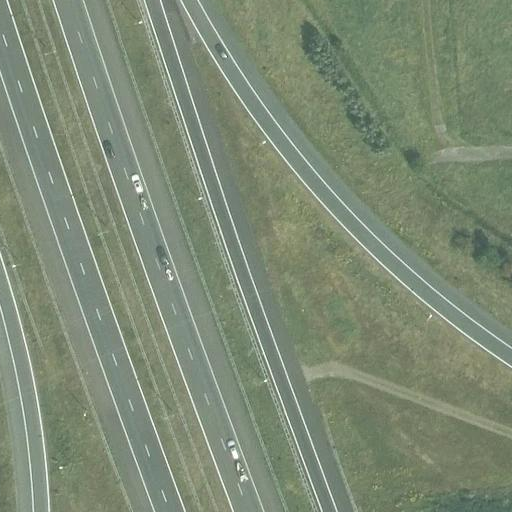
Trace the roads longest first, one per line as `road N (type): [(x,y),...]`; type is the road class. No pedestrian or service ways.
road 1 (motorway): [(332,511),(152,0)]
road 2 (motorway): [(248,511),(68,0)]
road 3 (motorway): [(0,24),(170,511)]
road 4 (motorway): [(511,359),(406,275),(303,170),(189,0)]
road 5 (motorway): [(0,274),(25,372),(42,511)]
road 6 (track): [(511,153),(463,155),(445,140),(433,101),(424,0)]
